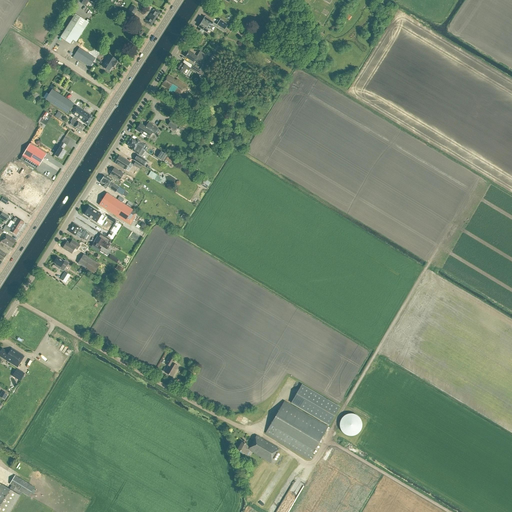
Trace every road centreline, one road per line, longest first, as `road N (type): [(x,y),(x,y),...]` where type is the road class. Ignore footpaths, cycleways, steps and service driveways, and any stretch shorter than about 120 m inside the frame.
road 1 (unclassified): [(0,328),(208,0)]
road 2 (track): [(307,462),(17,300)]
road 3 (primary): [(0,279),(178,0)]
